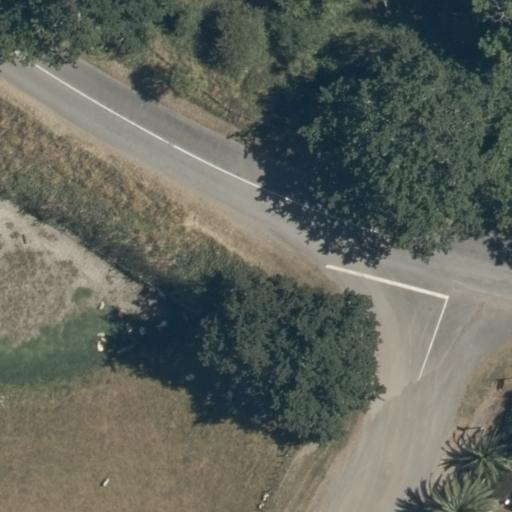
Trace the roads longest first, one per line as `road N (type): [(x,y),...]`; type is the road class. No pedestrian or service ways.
road 1 (unclassified): [(0,64),(306,245),(417,295)]
road 2 (unclassified): [(324,511),(417,295)]
